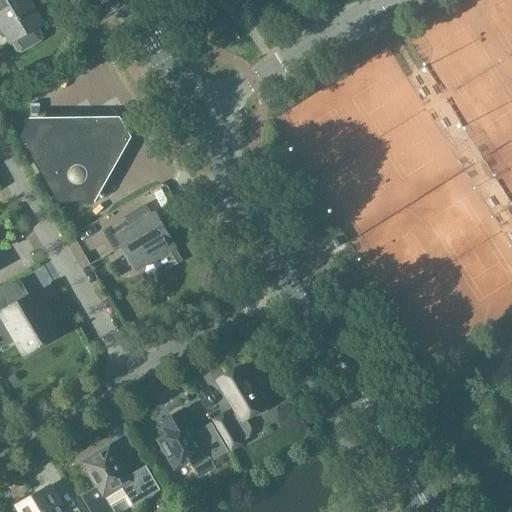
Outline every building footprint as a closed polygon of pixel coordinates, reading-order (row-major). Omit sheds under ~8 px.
[(0,0),(0,31),(9,46),(12,44),(15,50),(21,51),(38,41),(40,35),(36,29),(42,26),(28,3),(31,2),(29,0),(0,0)] [(55,176),(43,176),(60,205),(93,204),(130,138),(118,118),(32,120),(28,126),(43,126),(46,121),(51,121),(57,131),(54,135),(67,156),(89,156),(101,176),(89,195),(67,196),(55,176)] [(43,126),(28,126),(21,139),(43,176),(55,176),(67,196),(89,195),(101,176),(89,156),(67,156),(54,135),(57,131),(51,121),(46,121),(43,126)] [(114,252),(123,247),(136,271),(176,248),(150,203),(102,231),(114,252)] [(16,285),(0,294),(0,317),(2,316),(25,356),(41,347),(42,348),(45,346),(44,344),(60,335),(36,293),(25,300),(16,285)] [(237,413),(228,418),(225,413),(211,421),(230,453),(244,444),(243,442),(249,438),(245,432),(251,429),(245,420),(251,416),(258,417),(267,412),(269,405),(263,395),(256,393),(241,369),(219,382),(237,413)] [(196,433),(184,412),(162,425),(168,435),(158,441),(176,471),(189,463),(193,469),(199,479),(217,468),(213,461),(228,453),(211,424),(196,433)] [(121,488),(133,507),(160,491),(146,467),(129,477),(110,446),(81,463),(97,489),(83,497),(91,511),(111,511),(104,499),(121,488)] [(61,511),(49,492),(22,508),(23,511),(61,511)]
